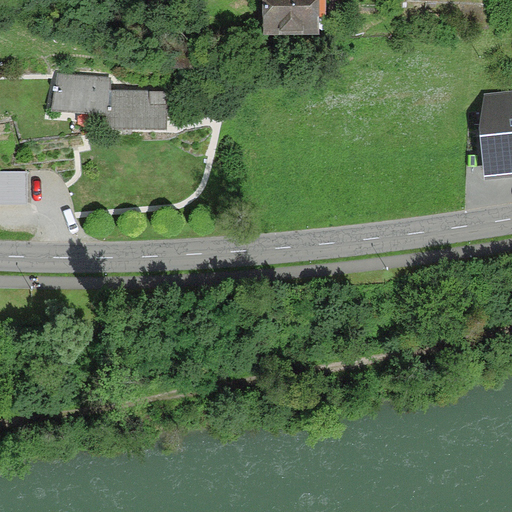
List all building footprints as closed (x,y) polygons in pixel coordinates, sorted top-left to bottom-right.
[(319,25),(318,0),(263,0),(264,27),(319,25)] [(195,45),(168,47),(169,66),(196,64),(195,45)] [(109,76),(54,76),(54,112),(105,112),(105,122),(164,122),(164,90),(109,90),(109,76)] [(511,121),(484,124),(487,172),(511,169),(511,121)] [(0,172),(0,203),(26,202),(24,171),(0,172)]
